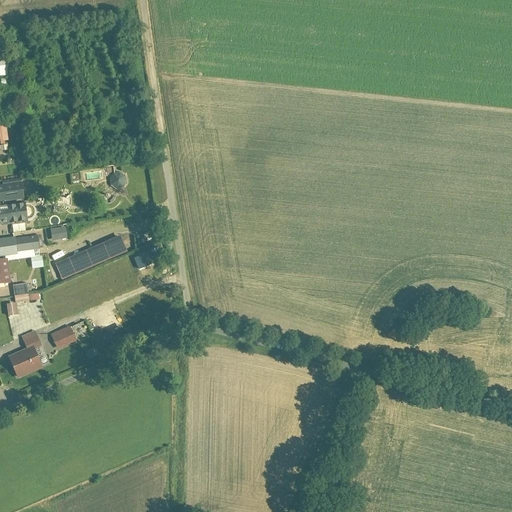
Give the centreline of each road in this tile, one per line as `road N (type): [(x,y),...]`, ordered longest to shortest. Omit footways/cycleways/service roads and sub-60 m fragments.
road 1 (unclassified): [(6,405),(191,326),(511,409)]
road 2 (track): [(144,0),(191,326)]
road 3 (track): [(310,511),(381,375)]
